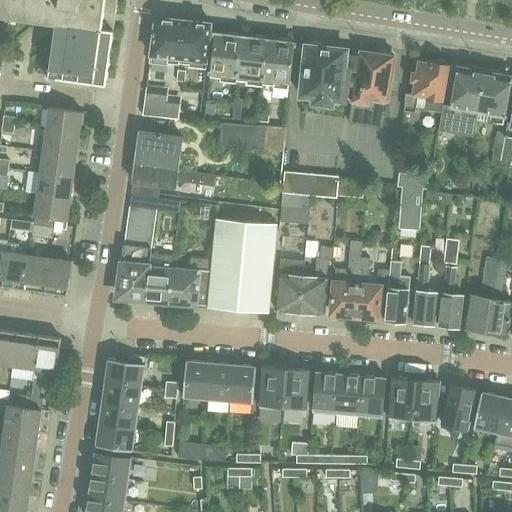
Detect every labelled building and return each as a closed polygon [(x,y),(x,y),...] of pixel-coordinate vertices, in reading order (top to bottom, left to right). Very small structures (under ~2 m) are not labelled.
[(49,74),(57,75),(106,82),(113,30),(116,0),(0,0),(0,14),(56,22),(49,74)] [(179,63),(183,20),(161,17),(155,22),(150,62),(158,63),(170,64),(170,62),(179,63)] [(183,20),(179,63),(190,64),(190,66),(206,68),(211,23),(183,20)] [(217,34),(215,34),(210,77),(220,78),(220,81),(236,83),(236,81),(241,37),(239,37),(237,33),(229,32),(227,35),(225,35),(226,33),(219,32),(219,34),(217,34)] [(242,37),(241,37),(236,81),(246,82),(246,84),(262,86),(262,84),(268,40),(265,40),(263,36),(255,35),(253,39),(252,38),(252,36),(245,35),(245,38),(243,37),(242,37)] [(268,40),(262,84),(272,85),(272,87),(289,89),(294,51),(294,43),(291,43),(289,39),(282,38),(279,42),(278,41),(278,39),(271,39),(271,41),(269,40),(268,40)] [(347,100),(348,97),(352,98),(349,122),(384,127),(387,94),(390,94),(391,83),(390,83),(394,55),(391,55),(391,51),(379,50),(379,53),(361,50),(360,56),(346,54),(347,49),(322,46),(320,42),(311,42),(309,45),(306,45),(305,52),(300,95),(314,97),(313,103),(315,103),(314,108),(330,110),(330,104),(338,105),(339,98),(347,100)] [(441,111),(449,72),(450,65),(446,64),(446,61),(443,59),(440,59),(437,60),(436,62),(414,59),(410,81),(414,82),(412,93),(405,92),(403,122),(411,123),(413,111),(415,111),(416,107),(441,111)] [(444,104),(439,131),(441,131),(441,128),(453,130),(454,126),(473,130),(472,137),(474,137),(477,119),(478,110),(486,68),(473,66),(470,68),(461,67),(458,69),(457,78),(452,105),(444,104)] [(478,110),(477,119),(489,122),(502,124),(510,86),(511,79),(509,75),(501,74),(499,70),(486,68),(478,110)] [(178,70),(176,80),(185,81),(186,71),(178,70)] [(145,96),(143,115),(144,115),(178,119),(179,107),(166,106),(167,99),(145,96)] [(233,119),(240,120),(242,101),(235,100),(233,119)] [(206,103),(205,117),(215,117),(216,104),(206,103)] [(78,133),(81,111),(49,107),(46,128),(78,133)] [(259,109),(258,121),(269,122),(270,110),(259,109)] [(3,123),(15,125),(16,117),(4,115),(3,123)] [(223,144),(284,149),(287,127),(225,122),(223,144)] [(15,125),(3,123),(2,131),(14,132),(15,125)] [(75,154),(78,133),(46,128),(43,150),(75,154)] [(140,130),(135,163),(136,163),(179,170),(184,136),(148,131),(143,130),(142,130),(140,130)] [(501,165),(505,137),(506,132),(497,131),(492,163),(501,165)] [(511,137),(505,137),(501,165),(511,166),(511,159),(511,137)] [(40,172),(72,176),(75,154),(43,150),(40,172)] [(10,160),(0,158),(0,166),(9,167),(10,160)] [(136,163),(133,181),(175,187),(177,179),(215,184),(216,175),(181,170),(136,163)] [(9,167),(0,166),(0,173),(8,174),(9,167)] [(285,169),(283,190),(337,194),(339,178),(339,173),(285,169)] [(69,198),(72,176),(40,172),(37,193),(69,198)] [(399,227),(420,229),(422,188),(428,189),(430,177),(399,172),(397,186),(402,187),(399,227)] [(427,190),(425,201),(449,204),(450,194),(427,190)] [(131,191),(130,204),(155,207),(179,210),(180,196),(131,191)] [(280,206),(309,208),(310,194),(282,192),(280,206)] [(66,219),(69,198),(37,193),(34,215),(54,218),(66,219)] [(130,204),(128,217),(154,220),(155,207),(130,204)] [(34,215),(33,222),(32,230),(33,230),(33,225),(53,227),(54,218),(34,215)] [(128,217),(126,229),(152,232),(154,220),(128,217)] [(54,218),(53,227),(54,227),(54,232),(62,233),(62,229),(65,229),(66,219),(54,218)] [(208,306),(208,307),(268,313),(269,308),(278,225),(264,223),(238,221),(223,219),(217,218),(213,258),(211,270),(208,306)] [(33,222),(21,220),(20,228),(32,230),(33,222)] [(151,248),(152,232),(126,229),(124,245),(151,248)] [(336,268),(332,313),(334,313),(335,317),(344,318),(347,314),(355,315),(360,257),(361,241),(352,240),(349,269),(336,268)] [(3,284),(24,287),(29,254),(18,253),(20,243),(8,241),(7,251),(3,284)] [(150,263),(150,252),(151,248),(124,245),(118,293),(121,298),(122,298),(122,299),(132,300),(132,298),(145,299),(148,263),(150,263)] [(314,277),(303,276),(300,311),(303,311),(304,314),(310,315),(313,312),(325,313),(329,266),(329,259),(333,260),(334,247),(321,245),(320,257),(317,256),(314,277)] [(432,324),(435,324),(438,291),(428,290),(431,264),(430,264),(431,246),(422,245),(414,321),(424,322),(427,325),(431,325),(432,324)] [(148,263),(145,299),(148,300),(148,301),(158,303),(158,301),(169,302),(172,266),(173,254),(150,252),(150,263),(148,263)] [(24,287),(45,290),(49,257),(29,254),(24,287)] [(172,266),(169,302),(173,302),(173,304),(183,305),(183,303),(208,306),(211,270),(213,258),(191,256),(190,268),(172,266)] [(486,330),(495,274),(498,258),(487,256),(480,296),(469,294),(464,327),(486,330)] [(66,293),(70,260),(49,257),(45,290),(66,293)] [(381,288),(389,288),(390,271),(379,270),(377,285),(368,284),(371,258),(360,257),(355,315),(364,316),(366,320),(374,321),(376,317),(378,317),(381,288)] [(281,258),(275,308),(289,310),(290,313),(296,313),(298,311),(300,311),(303,276),(304,271),(305,260),(281,258)] [(508,259),(498,258),(495,274),(486,330),(495,332),(496,334),(502,335),(505,333),(508,333),(511,307),(511,300),(502,299),(506,275),(508,259)] [(390,271),(389,288),(386,319),(396,320),(398,323),(402,323),(404,321),(406,321),(410,276),(400,276),(401,261),(391,260),(390,271)] [(458,326),(460,326),(463,294),(454,293),(457,267),(446,266),(439,324),(450,325),(452,328),(455,328),(458,326)] [(0,363),(13,365),(17,332),(0,329),(0,363)] [(13,365),(34,368),(38,335),(17,332),(13,365)] [(56,371),(60,338),(38,335),(34,368),(32,379),(54,382),(56,371)] [(144,363),(145,356),(130,355),(129,361),(109,358),(106,380),(142,385),(145,363),(144,363)] [(210,362),(187,360),(183,396),(207,398),(210,362)] [(230,400),(233,364),(210,362),(207,398),(230,400)] [(253,402),(256,366),(233,364),(230,400),(253,402)] [(259,407),(283,409),(286,368),(263,366),(259,407)] [(306,411),(310,371),(286,368),(283,409),(306,411)] [(340,373),(316,371),(313,412),(336,414),(340,373)] [(362,375),(340,373),(336,414),(359,416),(362,375)] [(382,418),(386,377),(362,375),(359,416),(382,418)] [(389,419),(412,421),(416,380),(392,378),(389,419)] [(139,406),(142,385),(106,380),(103,401),(139,406)] [(436,423),(439,382),(416,380),(412,421),(436,423)] [(167,381),(166,389),(178,390),(179,382),(167,381)] [(476,390),(459,386),(451,384),(442,423),(467,429),(476,390)] [(0,389),(0,397),(8,399),(9,391),(0,389)] [(178,390),(166,389),(165,397),(177,398),(178,390)] [(474,427),(497,432),(505,396),(482,391),(474,427)] [(10,406),(28,408),(30,397),(12,394),(10,406)] [(497,432),(494,444),(511,447),(511,397),(505,396),(497,432)] [(100,423),(136,428),(139,406),(103,401),(100,423)] [(40,410),(28,408),(10,406),(7,406),(4,427),(37,431),(40,410)] [(167,421),(166,433),(174,434),(175,422),(167,421)] [(133,450),(136,428),(100,423),(96,445),(133,450)] [(1,448),(34,453),(37,431),(4,427),(1,448)] [(173,445),(174,434),(166,433),(165,445),(173,445)] [(34,453),(1,448),(0,458),(0,469),(31,474),(34,453)] [(190,458),(202,459),(202,451),(190,450),(190,458)] [(96,451),(92,473),(128,479),(132,456),(96,451)] [(202,451),(202,459),(214,460),(214,452),(202,451)] [(249,462),(249,454),(237,453),(237,462),(249,462)] [(249,454),(249,462),(261,462),(261,454),(249,454)] [(309,463),(309,454),(297,454),(297,462),(309,463)] [(309,454),(309,463),(321,463),(321,455),(309,454)] [(343,463),(355,463),(355,455),(343,455),(343,463)] [(355,455),(355,463),(367,463),(367,455),(355,455)] [(396,466),(408,467),(409,459),(397,458),(396,466)] [(409,459),(408,467),(420,468),(421,460),(409,459)] [(465,472),(465,464),(453,463),(453,471),(465,472)] [(465,464),(465,472),(477,473),(477,465),(465,464)] [(228,476),(240,476),(240,468),(228,467),(228,476)] [(499,475),(511,476),(511,470),(511,468),(500,467),(499,475)] [(252,468),(240,468),(240,476),(252,476),(252,468)] [(283,476),(295,476),(295,468),(283,468),(283,476)] [(307,468),(295,468),(295,476),(307,477),(307,468)] [(0,491),(28,495),(31,474),(0,469),(0,491)] [(326,477),(338,477),(338,469),(326,469),(326,477)] [(350,469),(338,469),(338,477),(350,477),(350,469)] [(403,481),(404,473),(392,472),(391,480),(403,481)] [(128,479),(92,473),(89,495),(125,500),(128,479)] [(416,474),(404,473),(403,481),(415,482),(416,474)] [(202,487),(201,476),(193,476),(194,488),(202,487)] [(450,485),(451,477),(439,476),(438,484),(450,485)] [(463,478),(451,477),(450,485),(462,486),(463,478)] [(492,489),(504,490),(505,482),(493,481),(492,489)] [(0,511),(25,511),(28,495),(0,491),(0,511)] [(123,511),(125,500),(89,495),(87,511),(123,511)] [(201,499),(202,511),(210,510),(209,498),(201,499)]
